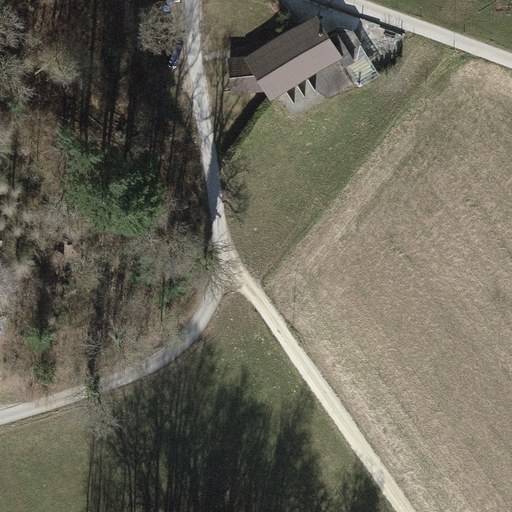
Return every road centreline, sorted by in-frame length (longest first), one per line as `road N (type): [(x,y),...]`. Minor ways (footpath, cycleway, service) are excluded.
road 1 (track): [(226,246),(408,511)]
road 2 (track): [(0,420),(101,385),(166,351),(199,318),(226,246)]
road 3 (track): [(226,246),(193,0)]
road 4 (track): [(511,64),(337,0)]
